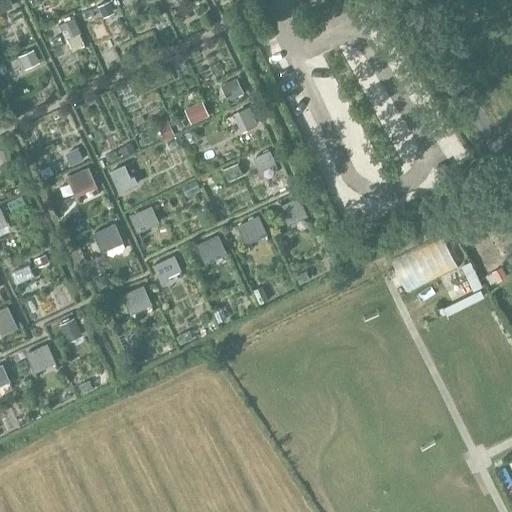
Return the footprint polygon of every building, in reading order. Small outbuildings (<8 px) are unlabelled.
[(10,0),(0,0),(0,9),(13,4),(10,0)] [(81,32),(74,17),(59,24),(66,39),(81,32)] [(228,99),(245,91),(238,76),(222,84),(228,99)] [(192,120),(209,114),(203,99),(186,106),(192,120)] [(249,106),(233,113),(242,132),(258,124),(249,106)] [(168,136),(176,133),(171,123),(163,126),(168,136)] [(270,150),(254,157),(252,157),(259,171),(276,164),(270,150)] [(121,162),(108,168),(118,190),(135,182),(131,173),(130,173),(126,175),(121,162)] [(238,163),(222,169),(227,181),(243,175),(238,163)] [(67,180),(74,195),(96,185),(88,169),(67,180)] [(286,223),(306,213),(297,194),(276,204),(286,223)] [(148,205),(128,214),(134,228),(154,219),(148,205)] [(245,242),(265,232),(255,213),(235,223),(245,242)] [(92,234),(99,249),(121,239),(113,224),(92,234)] [(205,262),(225,252),(216,233),(195,243),(205,262)] [(404,289),(451,273),(445,254),(450,252),(445,236),(392,254),(404,289)] [(173,254),(153,263),(160,277),(179,268),(173,254)] [(129,312),(148,303),(138,285),(120,294),(129,312)] [(0,331),(14,325),(4,304),(0,306),(0,331)] [(57,325),(63,339),(80,331),(73,317),(57,325)] [(51,357),(44,342),(22,351),(28,367),(51,357)]
